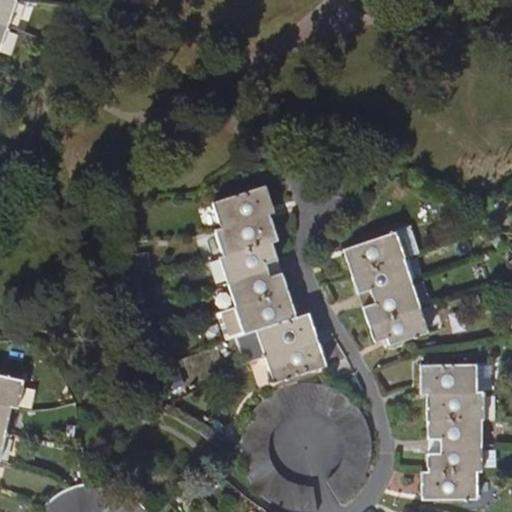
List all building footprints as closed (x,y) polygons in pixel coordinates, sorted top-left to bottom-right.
[(17,1),(15,0),(14,0),(0,0),(0,24),(7,27),(17,1)] [(221,228),(268,213),(273,212),(265,185),(213,202),(221,228)] [(224,256),(270,241),(276,239),(268,213),(221,228),(216,230),(224,256)] [(402,225),(404,253),(417,252),(416,225),(402,225)] [(343,250),(352,276),(403,259),(405,258),(395,232),(343,250)] [(276,259),(270,241),(224,256),(220,258),(228,282),(268,271),(265,263),(276,259)] [(352,276),(358,294),(369,290),(372,296),(411,282),(403,259),(352,276)] [(270,276),(268,271),(228,282),(236,306),(287,290),(281,272),(270,276)] [(411,282),(372,296),(374,303),(363,307),(368,325),(419,307),(411,282)] [(138,295),(140,303),(161,302),(156,287),(137,293),(138,295)] [(295,316),(287,290),(236,306),(235,307),(244,334),(295,316)] [(358,294),(360,300),(372,296),(369,290),(358,294)] [(372,296),(360,300),(363,307),(374,303),(372,296)] [(419,307),(368,325),(374,343),(386,338),(389,346),(403,341),(428,332),(419,307)] [(308,312),(295,316),(244,334),(243,335),(250,354),(262,350),(264,356),(273,354),(316,339),(308,312)] [(273,354),(264,356),(252,360),(261,387),(325,364),(316,339),(273,354)] [(420,393),(427,393),(481,393),(492,389),(492,364),(421,365),(420,393)] [(0,404),(10,407),(16,409),(22,382),(0,376),(0,404)] [(303,382),(298,383),(302,407),(303,406),(314,407),(318,383),(313,382),(303,382)] [(289,384),(279,387),(290,410),(292,409),(302,407),(298,383),(289,384)] [(334,387),(321,383),(318,383),(314,407),(315,408),(324,411),(325,411),(337,389),(334,387)] [(263,398),(279,417),(286,412),(290,410),(279,387),(278,388),(265,396),(263,398)] [(337,389),(325,411),(332,416),(335,418),(352,400),(345,393),(337,389)] [(427,420),(480,421),(482,420),(481,393),(427,393),(427,420)] [(250,414),(271,426),(278,418),(279,417),(263,398),(257,403),(250,414)] [(355,403),(352,400),(335,418),(339,422),(342,427),(364,416),(362,412),(355,403)] [(10,407),(0,404),(0,432),(4,434),(10,407)] [(245,426),(243,432),(267,438),(271,426),(250,414),(249,415),(245,426)] [(344,432),(346,438),(370,434),(370,431),(366,421),(364,416),(342,427),(344,432)] [(484,417),(484,440),(496,440),(496,417),(484,417)] [(480,446),(481,446),(480,421),(427,420),(427,439),(431,438),(439,438),(439,446),(480,446)] [(241,447),(242,452),(266,450),(267,439),(267,438),(243,432),(242,435),(241,447)] [(371,443),(370,434),(346,438),(346,441),(347,449),(346,451),(371,452),(371,443)] [(428,471),(474,472),(480,472),(481,446),(480,446),(439,446),(440,453),(431,453),(427,453),(428,471)] [(245,468),(246,470),(269,461),(266,450),(242,452),(242,457),(245,468)] [(370,463),(371,452),(346,451),(345,456),(343,462),(366,473),(367,472),(370,463)] [(272,468),(269,461),(246,470),(249,478),(255,487),(275,471),(272,468)] [(362,483),(366,473),(343,462),(343,465),(339,472),(337,473),(356,489),(362,483)] [(280,477),(275,471),(255,487),(264,497),(268,500),(283,479),(280,477)] [(421,472),(421,500),(475,500),(474,472),(428,471),(421,472)] [(355,491),(356,489),(337,473),(331,478),(328,481),(340,503),(347,499),(355,491)] [(289,483),(283,479),(268,500),(274,504),(284,509),(292,484),(289,483)] [(93,509),(101,509),(106,484),(102,483),(91,483),(87,484),(89,509),(93,509)] [(87,484),(81,484),(68,489),(77,511),(79,511),(83,510),(89,509),(87,484)] [(113,486),(106,484),(101,509),(102,509),(110,511),(113,511),(124,491),(113,486)] [(298,486),(292,484),(284,509),(291,511),(299,511),(301,486),(298,486)] [(312,511),(318,511),(319,511),(314,487),(301,486),(299,511),(301,511),(312,511)] [(77,511),(68,489),(66,490),(64,490),(51,499),(62,511),(77,511)] [(129,511),(139,502),(129,493),(124,491),(113,511),(129,511)] [(50,500),(44,507),(41,510),(39,511),(62,511),(51,499),(50,500)] [(147,511),(142,505),(139,502),(129,511),(147,511)]
